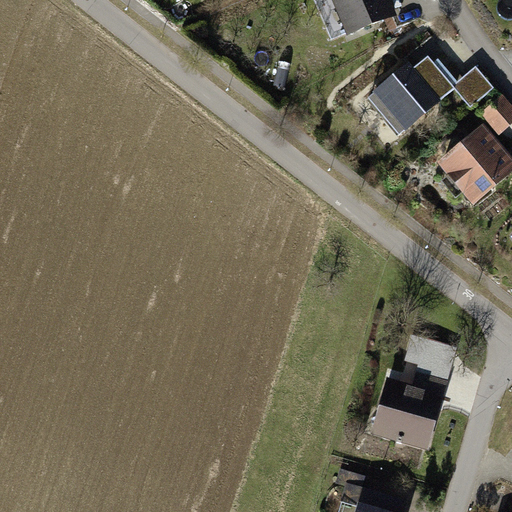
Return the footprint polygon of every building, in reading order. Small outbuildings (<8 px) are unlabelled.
[(390,17),(383,0),(321,0),(338,39),(390,17)] [(449,91),(420,56),(368,100),(399,136),(440,101),(457,121),(491,93),(473,71),(449,91)] [(511,114),(500,100),(477,118),(495,139),(511,124),(511,114)] [(511,172),(511,168),(477,128),(430,169),(466,211),(511,172)] [(409,387),(378,377),(362,436),(426,455),(447,383),(413,373),(409,387)]
